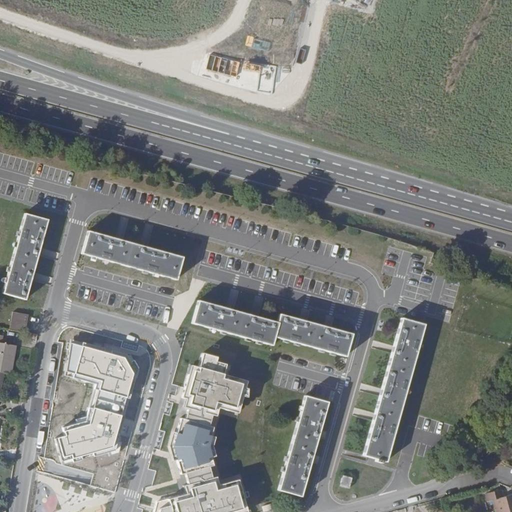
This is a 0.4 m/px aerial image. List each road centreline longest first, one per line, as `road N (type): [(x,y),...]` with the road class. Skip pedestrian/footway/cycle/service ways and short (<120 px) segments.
road 1 (residential): [(316,511),(375,300),(367,278),(85,196),(53,309)]
road 2 (trunk): [(0,101),(511,243)]
road 3 (trunk): [(439,202),(397,177),(0,51)]
road 4 (trunk): [(439,202),(0,80)]
road 5 (residential): [(53,309),(146,332),(164,349),(167,366),(127,511)]
road 6 (residential): [(53,309),(19,511)]
